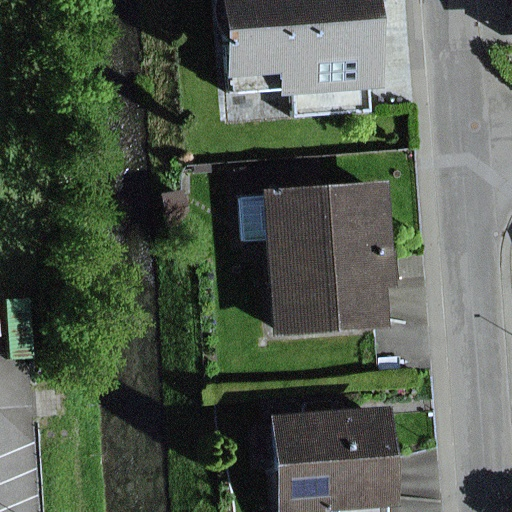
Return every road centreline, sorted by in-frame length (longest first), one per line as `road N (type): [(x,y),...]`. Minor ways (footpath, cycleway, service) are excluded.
road 1 (residential): [(464,168),(493,511)]
road 2 (residential): [(450,0),(464,168)]
